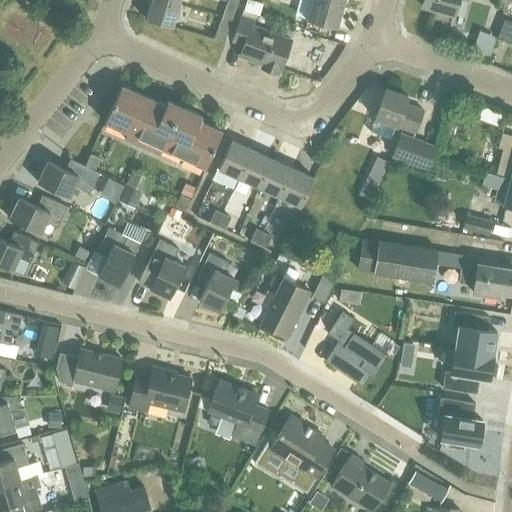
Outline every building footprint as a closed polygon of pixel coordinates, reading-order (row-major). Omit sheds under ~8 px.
[(179,3),(168,0),(150,0),(145,19),(172,27),(179,3)] [(227,0),(222,16),(231,19),(237,0),(227,0)] [(249,0),(247,10),(263,14),(267,1),(262,0),(249,0)] [(299,0),(295,15),(307,18),(306,19),(336,27),(343,3),(332,0),(299,0)] [(452,15),(456,0),(422,0),(421,7),(452,15)] [(233,38),(244,43),(240,54),(264,63),(262,67),(278,73),(280,68),(281,69),(291,39),(252,25),(254,20),(241,15),(233,38)] [(231,19),(222,16),(214,38),(222,42),(231,19)] [(511,22),(504,19),(497,37),(511,42),(511,22)] [(137,142),(156,101),(122,85),(105,122),(128,132),(125,137),(137,142)] [(376,118),(371,131),(390,139),(396,125),(403,128),(414,132),(423,110),(405,103),(407,97),(386,88),(374,118),(376,118)] [(165,105),(156,101),(137,142),(160,153),(162,148),(172,152),(191,110),(168,100),(165,105)] [(202,115),(191,110),(172,152),(206,168),(222,131),(200,121),(202,115)] [(485,172),(511,179),(511,135),(502,133),(498,147),(504,149),(497,174),(486,171),(485,172)] [(401,134),(393,156),(429,170),(438,148),(401,134)] [(240,178),(253,149),(231,140),(218,168),(240,178)] [(273,159),(253,149),(240,178),(260,187),(273,159)] [(91,153),(85,165),(95,170),(100,158),(91,153)] [(100,172),(85,165),(71,159),(66,170),(48,161),(38,182),(70,197),(75,186),(90,193),(100,172)] [(273,159),(260,187),(280,196),(293,168),(273,159)] [(438,164),(435,175),(447,179),(450,167),(438,164)] [(293,168),(280,196),(301,206),(314,177),(293,168)] [(134,171),(127,184),(121,198),(136,205),(142,191),(144,192),(150,178),(134,171)] [(511,179),(485,172),(482,184),(498,189),(500,184),(508,186),(504,205),(511,207),(511,179)] [(369,173),(361,189),(373,195),(381,178),(369,173)] [(190,197),(195,187),(185,182),(180,192),(190,197)] [(9,218),(41,233),(46,222),(58,227),(68,206),(42,195),(37,206),(19,197),(9,218)] [(182,195),(176,207),(173,205),(169,213),(178,218),(182,210),(186,211),(191,199),(182,195)] [(386,198),(381,211),(396,218),(402,205),(386,198)] [(218,226),(223,214),(215,210),(209,222),(218,226)] [(231,218),(223,214),(218,226),(226,229),(231,218)] [(489,234),(493,221),(467,215),(464,228),(489,234)] [(109,227),(97,252),(108,257),(99,275),(120,285),(135,254),(140,242),(121,233),(109,227)] [(258,244),(264,233),(255,229),(250,241),(258,244)] [(0,237),(0,263),(13,269),(23,274),(29,262),(30,262),(40,243),(14,231),(9,242),(0,237)] [(264,233),(258,244),(266,248),(272,237),(264,233)] [(159,239),(141,277),(152,282),(149,288),(170,298),(185,266),(174,260),(179,249),(159,239)] [(340,239),(336,247),(347,252),(349,248),(348,243),(340,239)] [(363,240),(358,269),(374,272),(374,273),(433,282),(436,261),(438,250),(379,241),(379,243),(363,240)] [(80,246),(75,256),(85,261),(90,251),(80,246)] [(343,260),(347,252),(336,247),(332,255),(343,260)] [(208,283),(200,301),(220,311),(235,279),(224,273),(229,262),(210,252),(197,278),(208,283)] [(462,265),(459,282),(475,285),(474,293),(499,297),(500,292),(511,293),(511,268),(497,266),(498,260),(480,257),(478,267),(462,265)] [(73,261),(68,272),(80,278),(85,267),(73,261)] [(312,296),(325,302),(335,280),(323,274),(312,296)] [(287,337),(310,291),(283,278),(276,293),(269,290),(261,305),(268,308),(260,324),(287,337)] [(341,289),(340,301),(360,304),(362,292),(341,289)] [(0,355),(15,359),(18,347),(11,345),(14,334),(18,335),(21,321),(22,317),(0,311),(0,355)] [(339,340),(325,361),(363,386),(371,373),(375,376),(388,355),(348,329),(354,319),(342,311),(328,333),(339,340)] [(454,316),(453,325),(459,326),(455,349),(493,355),(495,344),(497,331),(487,329),(490,316),(455,311),(454,316)] [(58,328),(44,324),(40,340),(54,343),(58,328)] [(403,342),(402,353),(412,355),(414,344),(403,342)] [(410,389),(425,391),(432,351),(417,348),(410,389)] [(80,349),(78,356),(59,352),(56,367),(60,381),(73,383),(73,380),(115,390),(123,359),(80,349)] [(445,370),(443,387),(457,389),(477,393),(479,384),(480,377),(490,379),(490,376),(492,366),(493,357),(493,355),(455,349),(452,371),(445,370)] [(166,372),(166,370),(152,367),(149,379),(136,376),(128,406),(148,411),(150,402),(185,410),(192,378),(166,372)] [(258,395),(219,380),(207,410),(211,411),(212,415),(219,417),(223,416),(237,422),(232,435),(253,443),(256,435),(261,431),(269,410),(254,404),(258,395)] [(107,410),(119,413),(123,398),(111,395),(107,410)] [(0,433),(16,429),(28,425),(24,408),(21,409),(20,396),(0,396),(0,433)] [(441,397),(439,414),(445,415),(441,439),(449,440),(448,446),(464,448),(465,443),(479,445),(480,442),(483,423),(483,420),(473,419),(476,403),(441,397)] [(61,414),(49,414),(48,427),(60,427),(61,414)] [(290,415),(271,446),(289,457),(289,461),(292,463),(301,468),(290,485),(306,495),(316,478),(334,450),(321,441),(324,436),(290,415)] [(52,436),(61,468),(76,464),(67,432),(52,436)] [(0,485),(21,479),(17,467),(29,464),(23,443),(0,449),(0,485)] [(352,453),(332,485),(373,511),(391,483),(362,465),(364,461),(352,453)] [(96,466),(83,466),(83,476),(96,476),(96,466)] [(83,498),(75,470),(63,474),(71,502),(83,498)] [(416,472),(409,483),(442,501),(448,490),(416,472)] [(24,491),(21,479),(0,485),(0,511),(31,511),(42,509),(36,488),(24,491)] [(98,500),(101,511),(152,511),(145,486),(98,500)] [(317,490),(310,502),(321,509),(329,497),(317,490)]
